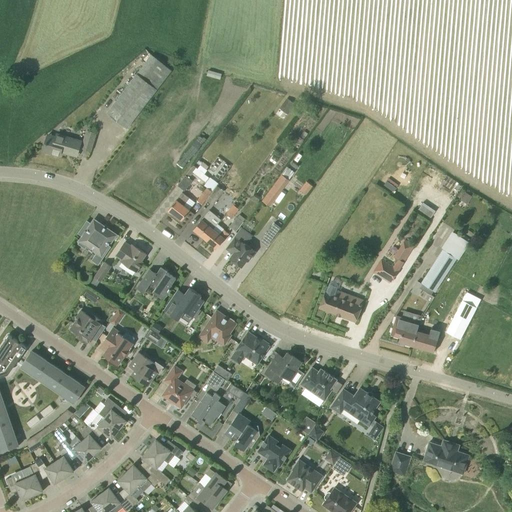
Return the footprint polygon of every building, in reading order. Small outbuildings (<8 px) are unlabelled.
[(127,127),(171,70),(174,66),(168,60),(164,65),(151,55),(107,112),(127,127)] [(288,115),(295,104),(287,98),(279,108),(288,115)] [(87,131),(82,148),(90,150),(96,133),(87,131)] [(76,156),(79,146),(81,141),(57,134),(55,141),(47,139),(43,151),(59,156),(61,151),(76,156)] [(300,144),(304,140),(306,137),(302,134),(300,137),(299,136),(296,141),(300,144)] [(189,178),(193,172),(205,182),(209,177),(204,174),(207,170),(201,165),(198,169),(193,165),(177,185),(184,191),(193,180),(189,178)] [(270,206),(289,180),(294,173),(287,167),(281,175),(262,200),(270,206)] [(204,185),(212,191),(218,183),(210,177),(204,185)] [(306,195),(315,182),(308,177),(299,190),(306,195)] [(387,181),(384,185),(393,192),(396,188),(387,181)] [(212,192),(206,200),(213,205),(224,191),(217,186),(217,185),(212,191),(212,192)] [(205,200),(206,200),(212,192),(212,191),(207,187),(197,200),(199,202),(202,204),(205,200)] [(182,220),(188,212),(189,210),(183,205),(187,200),(189,198),(182,192),(180,195),(176,200),(168,210),(182,220)] [(465,192),(461,199),(467,202),(471,196),(465,192)] [(233,204),(225,213),(232,218),(239,209),(233,204)] [(200,221),(193,229),(205,239),(213,229),(221,219),(209,210),(201,220),(201,219),(200,221)] [(237,217),(229,226),(236,231),(243,222),(237,217)] [(105,255),(111,246),(108,245),(115,235),(94,220),(79,242),(78,243),(85,249),(86,247),(90,249),(91,248),(93,249),(92,251),(96,253),(91,260),(98,264),(105,255)] [(273,237),(281,228),(274,223),(267,232),(273,237)] [(220,234),(213,229),(205,239),(216,248),(224,239),(224,238),(229,233),(224,229),(220,234)] [(470,243),(452,231),(441,248),(443,249),(421,283),(422,283),(419,288),(431,295),(433,291),(435,292),(457,258),(459,260),(470,243)] [(248,261),(255,251),(235,236),(232,240),(226,248),(234,254),(232,257),(231,256),(229,258),(242,267),(247,260),(248,261)] [(415,245),(405,239),(394,257),(397,259),(393,266),(381,258),(374,270),(392,282),(415,245)] [(121,261),(136,271),(143,262),(141,261),(146,254),(132,244),(131,246),(125,242),(116,255),(122,259),(121,261)] [(101,281),(111,266),(104,261),(94,276),(101,281)] [(169,292),(171,290),(170,289),(172,286),(171,285),(176,278),(167,272),(168,271),(161,266),(156,274),(149,269),(137,288),(144,293),(145,291),(153,296),(155,292),(164,298),(166,295),(169,291),(169,292)] [(323,298),(320,307),(355,321),(359,312),(363,300),(340,291),(336,290),(337,286),(338,285),(338,284),(337,283),(337,282),(336,282),(336,281),(335,281),(334,280),(333,280),(332,280),(331,280),(330,281),(329,282),(329,283),(326,292),(323,298)] [(173,295),(163,310),(178,320),(180,316),(188,322),(192,316),(195,318),(201,310),(199,308),(204,300),(200,297),(201,295),(189,287),(181,300),(174,295),(173,295)] [(449,310),(455,299),(450,296),(448,299),(437,293),(424,314),(428,317),(426,320),(434,324),(443,307),(449,310)] [(462,300),(446,332),(460,339),(476,308),(462,300)] [(77,318),(70,329),(72,330),(72,331),(75,333),(76,333),(78,334),(82,337),(80,339),(87,344),(91,338),(96,342),(106,327),(101,323),(102,321),(92,314),(90,316),(89,316),(81,310),(76,317),(77,318)] [(211,318),(199,336),(208,342),(211,336),(224,345),(231,335),(229,334),(236,323),(235,322),(235,320),(230,317),(229,318),(226,316),(223,314),(217,310),(211,318)] [(413,346),(419,324),(419,322),(423,316),(404,310),(402,317),(397,315),(394,325),(391,334),(401,337),(399,342),(413,346)] [(155,322),(150,329),(158,334),(163,327),(155,322)] [(413,346),(426,350),(430,335),(432,328),(419,324),(413,346)] [(127,333),(122,335),(119,333),(120,331),(113,326),(105,339),(99,347),(106,351),(103,355),(118,365),(124,357),(125,356),(126,357),(130,351),(129,350),(134,343),(134,338),(127,333)] [(161,336),(158,334),(150,329),(145,337),(158,345),(160,342),(158,340),(161,336)] [(262,340),(248,331),(242,339),(236,349),(236,350),(231,357),(239,363),(245,355),(257,364),(264,354),(270,346),(268,344),(269,343),(263,339),(262,340)] [(0,372),(5,370),(16,355),(19,357),(18,358),(18,359),(19,357),(20,357),(26,348),(23,344),(9,335),(8,335),(10,337),(7,341),(5,340),(0,347),(0,372)] [(30,352),(22,364),(30,370),(31,370),(40,377),(41,377),(49,366),(51,363),(47,360),(41,356),(34,352),(32,351),(31,353),(30,352)] [(135,357),(129,365),(135,369),(132,373),(131,374),(148,385),(157,373),(159,374),(164,367),(156,361),(154,363),(138,352),(135,357)] [(272,362),(265,373),(278,382),(283,376),(290,381),(294,388),(304,373),(298,369),(298,370),(296,369),(301,362),(292,355),(288,352),(286,355),(284,358),(278,354),(272,362)] [(49,366),(41,377),(49,383),(58,389),(66,377),(68,375),(63,372),(59,369),(51,363),(49,366)] [(225,379),(227,381),(232,374),(218,364),(213,371),(214,371),(221,376),(225,379)] [(170,384),(162,395),(173,403),(174,405),(178,408),(181,408),(190,395),(194,397),(197,392),(194,390),(196,385),(187,379),(184,383),(177,378),(182,371),(175,365),(170,372),(164,380),(170,384)] [(306,375),(301,384),(324,400),(326,398),(331,390),(330,389),(337,379),(324,371),(320,368),(318,371),(312,367),(306,375)] [(225,379),(221,376),(214,371),(213,371),(206,382),(217,390),(225,379)] [(66,377),(58,389),(67,395),(76,401),(84,389),(85,387),(80,383),(77,381),(68,375),(66,377)] [(98,386),(95,390),(101,395),(104,391),(98,386)] [(239,388),(235,395),(240,399),(245,392),(239,388)] [(343,408),(369,425),(375,416),(371,414),(380,401),(360,388),(354,396),(343,388),(338,397),(331,407),(340,413),(343,408)] [(222,412),(217,409),(221,403),(218,400),(221,396),(215,393),(212,396),(206,392),(197,406),(191,415),(197,419),(196,420),(202,424),(204,421),(210,425),(216,417),(218,418),(222,412)] [(240,399),(237,403),(244,407),(251,396),(245,392),(240,399)] [(99,413),(119,429),(126,420),(116,412),(120,407),(108,397),(104,403),(106,405),(99,413)] [(75,413),(82,417),(89,405),(83,401),(75,413)] [(266,406),(262,413),(272,420),(277,414),(266,406)] [(0,407),(0,429),(9,426),(6,416),(3,407),(0,407)] [(64,412),(70,418),(75,413),(74,412),(73,413),(67,409),(64,412)] [(61,415),(67,421),(70,418),(64,412),(61,415)] [(244,451),(248,445),(251,447),(251,448),(260,435),(258,425),(252,426),(248,424),(251,420),(239,412),(230,425),(224,433),(231,438),(232,436),(237,439),(234,444),(244,451)] [(99,413),(89,426),(97,434),(102,430),(112,438),(119,429),(99,413)] [(58,418),(63,424),(67,421),(61,415),(58,418)] [(302,425),(313,427),(315,420),(305,417),(302,425)] [(55,420),(60,427),(63,424),(58,418),(55,420)] [(55,420),(51,423),(56,429),(59,427),(60,427),(55,420)] [(371,428),(367,435),(374,440),(379,433),(384,427),(376,422),(371,428)] [(52,432),(53,432),(56,429),(51,423),(48,426),(52,432)] [(318,441),(324,431),(315,425),(308,434),(318,441)] [(0,429),(0,451),(3,451),(12,448),(16,446),(13,436),(9,426),(0,429)] [(81,441),(93,455),(102,448),(93,438),(97,434),(89,426),(83,431),(83,435),(85,438),(81,441)] [(63,446),(68,443),(66,440),(66,437),(59,427),(56,429),(53,432),(61,443),(63,446)] [(269,434),(264,442),(258,451),(268,458),(264,464),(273,471),(278,464),(280,466),(291,449),(283,443),(280,447),(276,444),(278,440),(269,434)] [(81,441),(77,436),(71,441),(71,443),(69,444),(76,453),(85,463),(93,455),(81,441)] [(149,448),(163,459),(168,463),(175,455),(178,458),(183,451),(171,442),(166,447),(156,439),(149,448)] [(443,439),(441,446),(429,442),(426,451),(423,461),(463,474),(466,464),(469,455),(457,451),(459,445),(443,439)] [(34,444),(29,448),(31,452),(43,445),(40,440),(38,442),(34,444)] [(71,456),(76,453),(69,444),(68,443),(63,446),(64,447),(71,456)] [(54,462),(64,477),(74,471),(67,460),(71,456),(64,447),(59,451),(63,456),(54,462)] [(157,468),(163,459),(149,448),(142,457),(152,465),(148,469),(160,480),(165,485),(170,479),(157,468)] [(324,458),(333,465),(340,456),(331,449),(324,458)] [(405,475),(411,456),(396,451),(389,470),(405,475)] [(12,457),(7,459),(9,465),(18,461),(15,456),(12,457)] [(337,461),(333,467),(337,470),(347,470),(351,463),(346,460),(340,456),(337,461)] [(35,461),(36,463),(43,475),(48,472),(55,483),(64,477),(54,462),(46,467),(40,457),(35,461)] [(311,492),(317,484),(321,477),(297,461),(292,469),(293,470),(287,480),(299,488),(301,485),(311,492)] [(25,478),(33,495),(43,491),(38,479),(43,475),(36,463),(30,465),(34,474),(25,478)] [(144,491),(151,483),(154,486),(160,480),(148,469),(143,474),(134,464),(126,472),(139,485),(143,489),(144,491)] [(211,478),(204,487),(220,499),(227,489),(222,486),(227,480),(216,471),(215,473),(210,468),(206,473),(211,478)] [(126,472),(118,480),(127,489),(122,494),(133,506),(139,501),(135,497),(143,489),(139,485),(126,472)] [(33,495),(25,478),(15,483),(12,476),(6,479),(11,490),(17,488),(22,500),(33,495)] [(188,496),(198,504),(202,500),(213,508),(220,499),(204,487),(199,483),(192,492),(188,496)] [(100,494),(111,509),(113,511),(116,511),(123,507),(127,511),(133,506),(122,494),(117,498),(109,487),(100,494)] [(350,511),(357,502),(334,487),(331,493),(329,492),(327,492),(324,496),(325,498),(326,499),(322,505),(333,511),(350,511)] [(107,511),(111,509),(100,494),(91,501),(99,511),(98,511),(107,511)] [(182,511),(197,511),(193,508),(198,504),(188,496),(184,500),(189,505),(182,511)]
